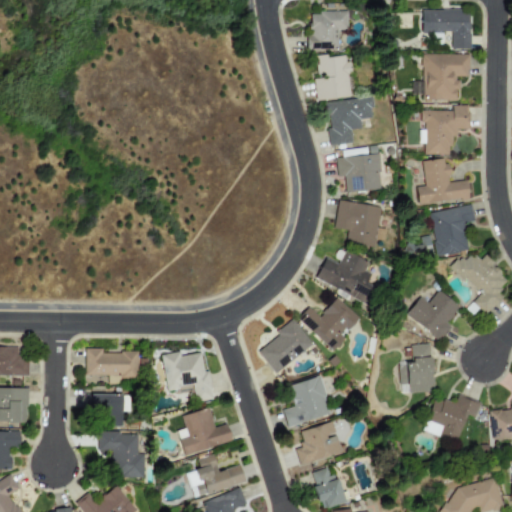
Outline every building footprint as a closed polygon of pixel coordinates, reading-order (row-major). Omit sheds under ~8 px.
[(418,10),(419,33),(447,33),(448,49),(467,49),(467,14),(457,14),(457,9),(418,10)] [(345,30),(345,12),(305,13),(306,50),(336,49),(336,30),(345,30)] [(314,101),(349,97),(344,54),(313,58),(315,78),(311,79),(314,101)] [(455,101),(455,77),(466,77),(466,55),(420,54),(419,100),(455,101)] [(323,102),(328,146),(350,143),(348,130),(359,129),(358,119),(371,118),(368,97),(323,102)] [(420,111),(420,130),(416,130),(416,144),(421,144),(421,155),(448,155),(448,137),(454,137),(454,129),(466,129),(465,105),(448,105),(448,111),(420,111)] [(342,192),(378,190),(376,155),(333,157),(334,177),(341,176),(342,192)] [(415,205),(466,198),(464,180),(447,182),(444,158),(418,162),(422,186),(413,187),(415,205)] [(377,207),(335,200),(330,229),(345,231),(343,242),(371,247),(377,207)] [(465,251),(460,224),(471,222),(468,205),(426,213),(434,257),(465,251)] [(481,314),(500,298),(494,292),(506,282),(482,255),(476,261),(466,251),(449,267),(475,296),(470,301),(481,314)] [(312,282),(362,300),(368,285),(364,284),(368,274),(362,271),(366,261),(341,252),(336,264),(321,259),(312,282)] [(417,297),(403,315),(436,342),(448,327),(443,323),(456,307),(435,290),(425,303),(417,297)] [(356,319),(333,298),(316,316),(305,307),(294,319),(328,350),(356,319)] [(253,350),(271,374),(309,345),(291,321),(253,350)] [(408,345),(409,363),(395,364),(396,384),(405,384),(405,392),(430,391),(427,344),(408,345)] [(15,347),(0,346),(0,375),(25,376),(26,362),(15,361),(15,347)] [(134,352),(98,352),(98,349),(82,349),(82,376),(105,376),(105,380),(133,381),(134,352)] [(163,390),(190,386),(192,402),(209,400),(205,371),(200,372),(197,353),(176,356),(176,352),(158,354),(163,390)] [(283,428),(327,415),(315,376),(284,385),(290,406),(278,410),(283,428)] [(0,422),(24,423),(24,388),(0,388),(0,422)] [(118,395),(86,394),(86,416),(94,416),(94,426),(118,427),(118,395)] [(477,403),(455,395),(451,405),(431,397),(419,430),(453,443),(463,415),(471,418),(477,403)] [(180,455),(228,442),(222,424),(211,427),(205,408),(177,416),(181,429),(172,431),(180,455)] [(511,409),(486,412),(489,440),(511,437),(511,409)] [(337,452),(327,421),(294,432),(299,447),(290,450),(295,466),(337,452)] [(0,432),(0,469),(7,469),(7,447),(17,447),(17,432),(0,432)] [(138,477),(138,433),(94,433),(94,451),(108,451),(108,478),(138,477)] [(240,483),(235,465),(214,471),(209,455),(192,460),(195,469),(189,471),(190,473),(182,475),(189,497),(240,483)] [(307,472),(315,509),(340,504),(334,475),(325,477),(323,469),(307,472)] [(0,480),(0,511),(16,511),(7,494),(16,490),(9,476),(0,480)] [(464,511),(464,509),(475,507),(475,511),(480,511),(499,508),(492,478),(454,488),(436,511),(464,511)] [(78,511),(130,511),(132,511),(113,486),(93,501),(85,492),(72,503),(78,511)] [(195,502),(198,511),(229,511),(229,509),(241,505),(236,489),(195,502)]
